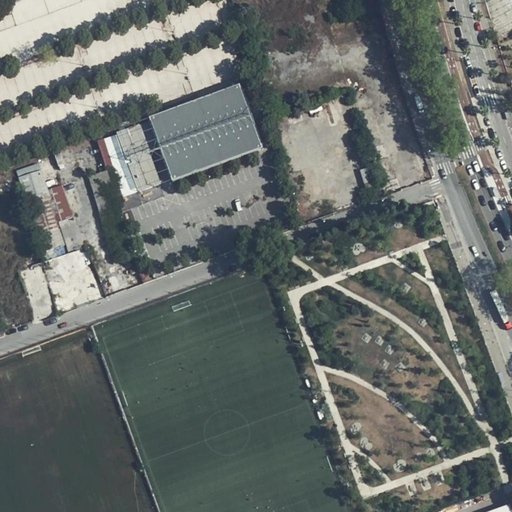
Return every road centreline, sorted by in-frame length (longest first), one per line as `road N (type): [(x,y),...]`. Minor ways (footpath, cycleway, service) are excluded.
road 1 (unclassified): [(451,183),(0,345)]
road 2 (primary): [(511,250),(468,150),(424,0)]
road 3 (primary): [(391,0),(451,183)]
road 4 (primary): [(451,183),(511,321)]
